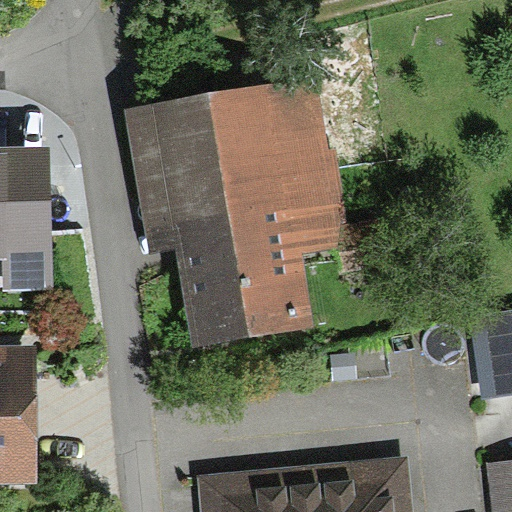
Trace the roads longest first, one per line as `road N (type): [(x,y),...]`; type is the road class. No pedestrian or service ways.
road 1 (residential): [(134,511),(67,0)]
road 2 (track): [(80,68),(353,0)]
